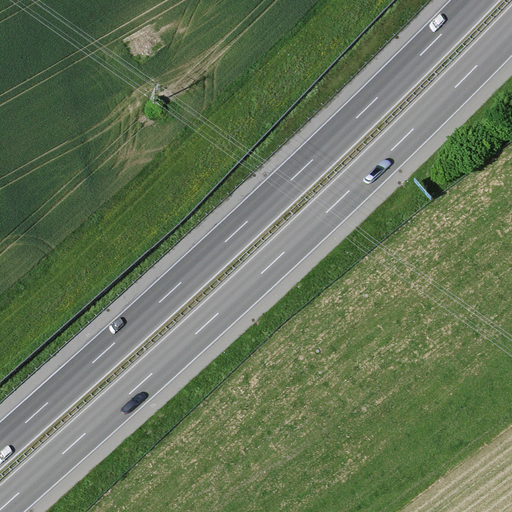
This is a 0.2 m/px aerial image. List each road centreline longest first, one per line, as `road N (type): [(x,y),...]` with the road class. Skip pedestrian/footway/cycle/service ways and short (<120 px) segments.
road 1 (motorway): [(0,509),(204,326),(511,29)]
road 2 (motorway): [(474,0),(0,445)]
